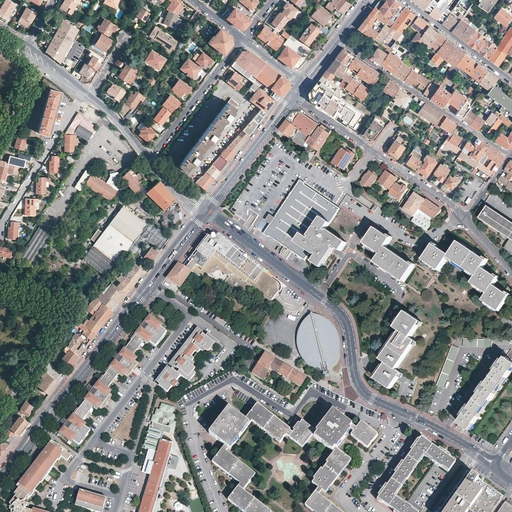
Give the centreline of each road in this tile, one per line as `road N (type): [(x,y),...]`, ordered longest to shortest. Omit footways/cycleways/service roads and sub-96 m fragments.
road 1 (residential): [(491,466),(469,446),(367,394),(354,376),(349,331),(336,308),(206,210)]
road 2 (secondary): [(147,287),(0,477)]
road 3 (residential): [(337,40),(511,154)]
road 4 (residential): [(147,287),(185,319),(94,440)]
road 5 (residential): [(0,225),(86,93)]
road 6 (residential): [(148,158),(243,38)]
road 7 (secondary): [(293,95),(206,210)]
road 8 (residential): [(243,368),(254,349),(153,281)]
road 9 (residential): [(511,80),(404,0)]
